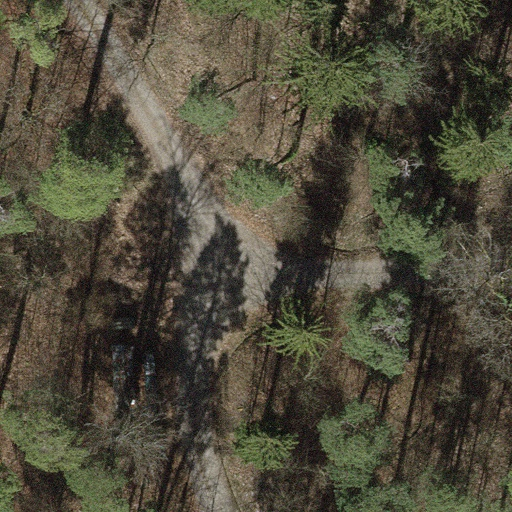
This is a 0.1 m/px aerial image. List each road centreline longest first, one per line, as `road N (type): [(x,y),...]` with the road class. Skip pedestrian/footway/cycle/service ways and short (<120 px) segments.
road 1 (track): [(225,511),(186,414),(191,331),(233,279),(146,103),(81,0)]
road 2 (track): [(511,265),(321,261),(233,279)]
